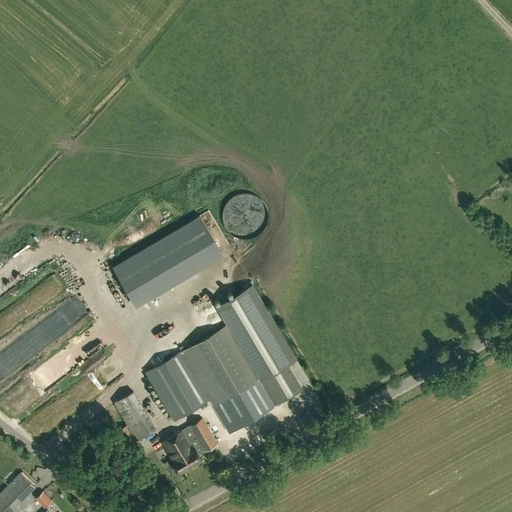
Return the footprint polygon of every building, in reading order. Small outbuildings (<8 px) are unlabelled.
[(199,215),(113,266),(133,301),(220,250),(199,215)] [(221,263),(228,261),(225,254),(219,256),(221,263)] [(0,311),(2,314),(0,315),(0,338),(12,332),(2,316),(52,285),(46,276),(0,303),(0,311)] [(172,285),(184,307),(195,302),(183,280),(172,285)] [(214,407),(260,380),(271,397),(275,405),(302,389),(297,382),(287,364),(297,358),(253,283),(239,291),(236,287),(233,288),(236,293),(227,299),(224,294),(222,295),(224,300),(216,306),(227,325),(146,372),(174,421),(210,399),(214,407)] [(157,320),(160,317),(155,309),(151,312),(157,320)] [(139,325),(147,320),(143,313),(135,318),(139,325)] [(174,335),(185,328),(175,313),(161,322),(168,333),(171,330),(174,335)] [(99,384),(78,397),(83,403),(103,389),(99,384)] [(136,439),(155,428),(133,390),(113,402),(127,425),(116,431),(129,453),(140,446),(136,439)] [(39,418),(53,405),(46,399),(33,412),(39,418)] [(217,444),(202,418),(183,429),(198,455),(217,444)] [(55,433),(60,423),(52,419),(47,429),(55,433)] [(201,460),(198,455),(183,429),(161,442),(173,462),(172,463),(178,474),(201,460)] [(139,471),(149,465),(145,455),(134,461),(139,471)] [(0,511),(10,511),(34,487),(19,474),(0,494),(0,511)] [(35,498),(44,509),(52,501),(43,491),(35,498)]
